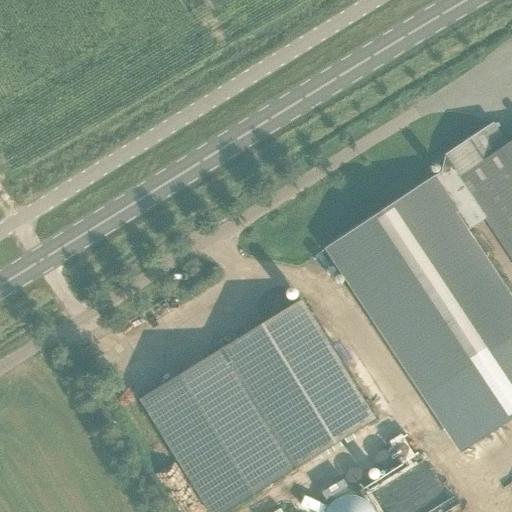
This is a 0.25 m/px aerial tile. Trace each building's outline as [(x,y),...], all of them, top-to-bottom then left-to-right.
[(451,167),(332,246),(429,393),(465,446),(511,415),(511,294),(457,212),(474,201),(511,257),(511,140),(506,144),(493,125),(445,157),(451,167)] [(276,273),(281,288),(290,286),(286,270),(276,273)] [(226,511),(376,420),(302,301),(139,401),(208,511),(226,511)] [(359,372),(352,379),(372,396),(378,389),(359,372)] [(303,490),(316,511),(331,511),(402,470),(397,461),(408,455),(396,434),(303,490)]
